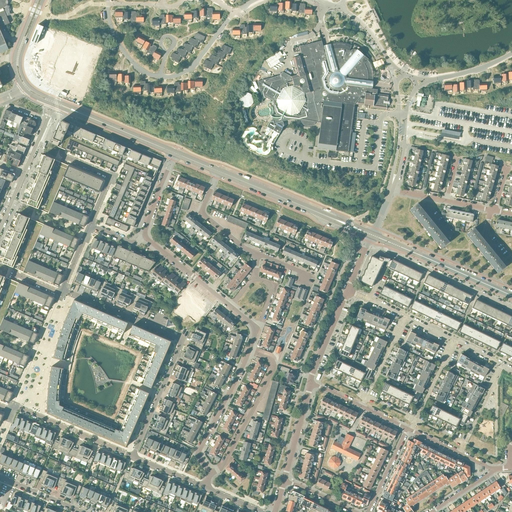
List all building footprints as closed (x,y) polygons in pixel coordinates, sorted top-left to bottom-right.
[(0,0),(0,51),(4,50),(4,51),(5,51),(4,50),(8,49),(0,29),(0,27),(10,23),(4,11),(3,8),(5,7),(6,7),(6,6),(7,6),(7,5),(8,5),(8,4),(8,3),(8,2),(8,1),(8,0),(7,0),(0,0)] [(270,12),(277,12),(277,10),(277,5),(277,3),(277,5),(270,4),(270,6),(269,6),(268,9),(270,9),(270,12)] [(213,18),(212,18),(212,20),(216,20),(220,20),(220,16),(221,16),(221,14),(219,14),(219,12),(213,12),(212,12),(213,18)] [(254,23),(254,25),(254,32),(257,32),(257,31),(261,31),(261,28),(262,28),(262,25),(261,25),(261,23),(254,23)] [(46,29),(33,61),(56,86),(80,96),(99,49),(46,29)] [(196,40),(193,39),(196,40),(195,40),(199,42),(202,43),(205,36),(199,34),(198,34),(196,34),(194,38),(196,38),(196,40)] [(145,41),(146,39),(139,36),(138,38),(137,37),(136,39),(137,40),(136,42),(142,46),(145,41)] [(189,45),(193,47),(196,48),(199,42),(195,40),(196,40),(193,39),(192,39),(190,38),(188,42),(190,43),(190,45),(189,45)] [(141,47),(147,51),(150,46),(151,44),(149,43),(150,42),(148,41),(147,42),(145,41),(142,46),(141,47)] [(274,77),(258,81),(262,98),(263,99),(267,98),(272,101),(273,104),(276,114),(272,115),(272,116),(274,124),(283,121),(292,119),(301,120),(302,122),(303,124),(304,126),(306,126),(309,127),(311,126),(313,126),(314,124),(316,122),(321,123),(317,147),(317,148),(329,150),(338,151),(347,152),(349,152),(354,107),(355,104),(364,105),(364,108),(368,109),(369,107),(386,109),(388,95),(377,94),(377,89),(371,89),(371,88),(372,88),(373,81),(368,80),(368,76),(368,73),(367,69),(365,66),(363,63),(364,62),(365,60),(365,59),(364,58),(364,56),(356,50),(355,50),(354,49),(352,49),(351,50),(350,51),(347,50),(344,49),(341,48),(338,48),(334,49),(333,49),(332,49),(331,44),(324,46),(325,48),(324,48),(322,41),(300,47),(300,50),(302,55),(292,58),(297,75),(291,77),(283,72),(281,75),(274,77)] [(184,48),(183,50),(190,53),(193,47),(189,45),(190,45),(187,44),(186,44),(184,43),(182,47),(184,48)] [(156,51),(156,50),(155,49),(157,47),(153,45),(152,47),(150,46),(147,51),(147,52),(153,55),(155,51),(156,51)] [(223,50),(222,52),(226,53),(229,55),(232,48),(226,46),(225,46),(222,45),(221,49),(223,50)] [(178,53),(178,55),(177,55),(181,56),(184,58),(187,52),(183,50),(181,49),(180,49),(178,48),(176,52),(178,53)] [(162,54),(156,50),(156,51),(155,51),(153,55),(151,58),(155,60),(155,59),(158,60),(160,58),(161,58),(162,56),(161,56),(162,54)] [(216,57),(220,58),(223,60),(226,53),(222,52),(220,51),(219,51),(216,50),(215,54),(217,55),(216,57)] [(262,67),(260,69),(266,72),(267,70),(270,69),(280,62),(278,59),(279,59),(283,56),(280,51),(275,54),(265,61),(265,60),(261,67),(262,67)] [(177,55),(178,55),(175,54),(174,54),(172,53),(170,57),(172,58),(171,60),(178,63),(181,56),(177,55)] [(214,63),(214,64),(217,65),(220,58),(216,57),(214,56),(213,56),(211,55),(209,59),(211,60),(210,62),(214,63)] [(214,64),(214,63),(210,62),(208,61),(207,61),(205,60),(203,64),(205,65),(204,67),(211,70),(214,64)] [(195,80),(195,81),(195,88),(199,88),(199,87),(202,87),(202,84),(203,84),(203,82),(202,82),(202,80),(195,80)] [(458,85),(457,85),(457,83),(454,84),(454,85),(451,85),(451,83),(444,83),(444,85),(443,85),(443,88),(445,88),(445,91),(452,90),(452,92),(459,92),(459,90),(458,85)] [(247,92),(246,92),(245,92),(244,92),(244,93),(243,93),(242,94),(241,94),(241,95),(240,95),(240,96),(239,97),(239,98),(239,99),(239,100),(239,101),(239,102),(239,103),(240,104),(240,105),(241,105),(242,106),(243,107),(244,107),(245,107),(246,107),(247,107),(248,107),(249,107),(250,106),(251,106),(251,105),(252,105),(252,104),(253,103),(253,102),(253,101),(254,101),(254,100),(254,99),(253,98),(253,97),(253,96),(252,96),(252,95),(251,94),(250,93),(249,93),(248,93),(248,92),(247,92)] [(8,120),(11,112),(9,111),(9,110),(8,110),(7,110),(6,110),(3,118),(2,121),(0,125),(0,127),(4,129),(6,123),(4,123),(4,122),(3,121),(5,118),(8,120)] [(53,124),(57,112),(52,110),(48,119),(50,119),(48,123),(53,124)] [(13,125),(14,122),(17,114),(15,113),(15,112),(13,112),(11,112),(8,120),(11,121),(10,124),(13,125)] [(14,122),(17,123),(16,126),(18,127),(20,123),(23,116),(21,116),(21,115),(19,114),(18,115),(17,114),(14,122)] [(24,116),(23,116),(20,123),(34,129),(36,124),(37,124),(38,122),(37,121),(36,121),(35,121),(33,121),(33,119),(31,119),(30,119),(28,123),(26,122),(26,123),(24,122),(26,118),(26,117),(24,116)] [(65,150),(70,140),(79,144),(89,148),(99,153),(109,157),(119,161),(125,164),(135,168),(146,173),(153,176),(157,169),(158,169),(161,161),(65,120),(64,122),(61,121),(56,132),(55,131),(50,143),(65,150)] [(274,124),(273,120),(270,121),(267,126),(268,126),(273,129),(280,133),(284,126),(283,121),(274,124)] [(33,131),(34,129),(20,123),(18,127),(16,132),(19,133),(22,127),(26,129),(24,132),(31,135),(32,135),(33,134),(34,133),(33,131)] [(19,133),(16,132),(15,134),(13,140),(19,143),(27,146),(27,145),(28,145),(29,143),(29,142),(30,140),(22,137),(18,136),(19,133)] [(77,149),(79,144),(70,140),(65,150),(71,152),(73,147),(77,149)] [(12,149),(16,151),(23,154),(24,152),(26,151),(26,150),(26,149),(26,148),(19,145),(18,145),(15,144),(14,146),(11,145),(9,148),(12,149)] [(89,148),(79,144),(77,149),(75,154),(80,156),(83,151),(87,153),(89,148)] [(92,155),(97,157),(99,153),(89,148),(87,153),(85,158),(90,160),(92,155)] [(6,155),(20,161),(21,158),(22,159),(24,156),(22,156),(23,155),(15,152),(14,155),(8,152),(6,155)] [(102,160),(107,162),(109,157),(99,153),(97,157),(97,158),(95,162),(100,165),(102,160)] [(441,161),(447,162),(449,156),(442,155),(442,154),(440,153),(440,156),(442,157),(441,161)] [(19,163),(20,161),(6,155),(4,161),(6,162),(7,160),(7,159),(11,161),(10,164),(18,167),(18,166),(19,167),(20,164),(19,163)] [(52,165),(55,160),(53,159),(44,155),(41,161),(52,165)] [(490,170),(496,172),(498,166),(491,164),(493,157),(486,155),(484,162),(489,164),(489,166),(491,166),(490,170)] [(109,157),(107,162),(105,167),(110,169),(112,164),(117,166),(119,161),(109,157)] [(48,213),(53,202),(66,172),(68,166),(55,160),(52,165),(50,170),(52,171),(50,176),(47,182),(45,187),(43,192),(41,197),(43,198),(42,198),(40,203),(38,209),(48,213)] [(39,166),(52,171),(50,170),(52,165),(41,161),(39,166)] [(135,168),(125,164),(123,169),(128,171),(126,176),(131,178),(135,168)] [(52,171),(39,166),(41,167),(39,172),(50,176),(52,171)] [(64,177),(71,179),(76,169),(69,166),(64,177)] [(0,177),(7,180),(12,182),(15,175),(14,174),(0,168),(0,177)] [(83,172),(76,169),(71,179),(78,182),(83,172)] [(47,182),(50,176),(39,172),(37,177),(47,182)] [(90,175),(83,172),(78,182),(85,185),(90,175)] [(155,176),(153,176),(146,173),(144,178),(152,181),(155,176)] [(121,186),(126,188),(131,178),(126,176),(121,174),(118,179),(123,181),(121,186)] [(92,188),(97,178),(90,175),(85,185),(92,188)] [(45,187),(47,182),(37,177),(34,182),(45,187)] [(177,192),(180,193),(185,180),(179,177),(176,184),(180,186),(179,189),(177,192)] [(97,178),(92,188),(99,191),(104,181),(97,178)] [(152,181),(144,178),(142,183),(150,186),(152,181)] [(184,188),(189,190),(192,182),(185,180),(180,193),(182,194),(183,191),(184,188)] [(32,188),(43,192),(45,187),(34,182),(32,188)] [(191,198),(193,198),(198,185),(192,182),(189,190),(193,191),(192,194),(191,198)] [(150,186),(142,183),(140,188),(148,191),(150,186)] [(126,188),(121,186),(116,184),(114,189),(119,191),(117,196),(122,198),(126,188)] [(198,185),(193,198),(195,199),(197,193),(202,195),(205,188),(198,185)] [(41,197),(43,192),(32,188),(30,193),(42,198),(43,198),(41,197)] [(148,191),(140,188),(138,193),(146,196),(148,191)] [(218,202),(221,194),(214,192),(211,199),(210,202),(209,205),(211,206),(213,200),(218,202)] [(42,198),(30,193),(31,194),(29,199),(40,203),(42,198)] [(146,196),(138,193),(135,198),(144,201),(146,196)] [(114,201),(113,205),(118,208),(122,198),(117,196),(112,194),(110,199),(114,201)] [(176,208),(179,209),(180,208),(176,206),(177,205),(175,205),(176,202),(181,203),(183,197),(177,194),(176,198),(177,198),(176,201),(175,201),(175,198),(171,197),(170,199),(168,206),(174,208),(176,208)] [(224,204),(227,197),(221,194),(218,202),(215,208),(217,209),(220,203),(224,204)] [(234,200),(227,197),(224,204),(221,210),(224,211),(226,205),(231,207),(234,200)] [(144,201),(135,198),(133,203),(142,206),(144,201)] [(27,204),(38,209),(40,203),(29,199),(27,204)] [(49,212),(54,213),(58,204),(53,202),(48,213),(49,212)] [(142,206),(133,203),(131,208),(140,211),(142,206)] [(58,215),(62,206),(58,204),(54,213),(58,215)] [(113,218),(118,208),(113,205),(113,206),(108,204),(106,209),(111,211),(109,216),(113,218)] [(247,214),(250,206),(243,204),(240,211),(247,214)] [(420,223),(428,217),(417,204),(410,210),(420,223)] [(63,218),(67,208),(62,206),(58,215),(63,218)] [(250,206),(247,214),(245,217),(244,220),(246,221),(247,218),(249,215),(253,216),(256,209),(250,206)] [(68,220),(72,210),(67,208),(63,218),(68,220)] [(140,211),(131,208),(129,213),(138,216),(140,211)] [(255,224),(257,225),(263,212),(256,209),(253,216),(257,218),(255,224)] [(452,218),(454,210),(448,209),(448,210),(447,210),(446,217),(452,218)] [(73,222),(77,212),(72,210),(68,220),(73,222)] [(81,220),(79,224),(84,227),(90,213),(83,210),(82,214),(79,220),(81,220)] [(459,219),(460,211),(454,210),(452,218),(459,219)] [(467,213),(460,211),(459,219),(465,221),(467,213)] [(77,224),(79,220),(82,214),(77,212),(73,222),(77,224)] [(269,215),(263,212),(257,225),(259,226),(260,223),(262,220),(266,222),(269,215)] [(129,213),(127,218),(136,221),(138,216),(129,213)] [(473,214),(467,213),(465,221),(472,222),(473,215),(472,215),(473,214)] [(19,214),(16,219),(27,224),(29,218),(19,214)] [(189,223),(193,218),(188,214),(184,219),(189,223)] [(129,226),(108,217),(106,223),(126,232),(129,226)] [(430,235),(438,229),(428,217),(420,223),(427,230),(430,235)] [(23,272),(28,260),(44,224),(29,218),(27,224),(25,229),(27,230),(24,235),(22,240),(20,245),(18,251),(16,256),(18,256),(17,257),(15,262),(13,267),(16,268),(23,272)] [(133,226),(136,221),(127,218),(125,223),(133,226)] [(193,218),(189,223),(191,225),(188,229),(190,231),(192,229),(193,227),(197,222),(193,218)] [(282,229),(285,221),(278,218),(273,232),(275,233),(276,230),(278,227),(282,229)] [(25,229),(27,224),(16,219),(14,224),(27,230),(25,229)] [(170,221),(164,219),(162,225),(167,227),(169,223),(171,224),(171,223),(174,224),(175,222),(171,221),(170,221)] [(497,227),(502,228),(504,221),(497,220),(496,226),(496,227),(496,228),(497,228),(497,227)] [(284,229),(288,231),(291,224),(285,221),(282,229),(279,234),(282,235),(284,229)] [(198,231),(202,226),(197,222),(193,227),(198,231)] [(14,230),(24,235),(27,230),(14,224),(16,225),(14,230)] [(44,236),(49,226),(44,224),(40,234),(44,236)] [(298,227),(291,224),(288,231),(295,234),(298,227)] [(53,228),(49,226),(44,236),(49,238),(53,228)] [(203,234),(207,229),(202,226),(198,231),(200,233),(197,237),(199,239),(201,236),(203,234)] [(244,238),(250,240),(252,234),(253,232),(254,229),(255,228),(253,226),(252,227),(250,233),(247,232),(244,238)] [(58,230),(53,228),(49,238),(54,240),(58,230)] [(477,247),(484,241),(474,228),(466,234),(477,247)] [(211,233),(207,229),(203,234),(207,238),(211,233)] [(449,242),(438,229),(430,235),(441,248),(449,242)] [(22,240),(24,235),(14,230),(12,236),(22,240)] [(63,232),(58,230),(54,240),(59,242),(63,232)] [(311,240),(314,233),(307,231),(304,238),(309,240),(307,242),(306,246),(308,246),(310,243),(311,240)] [(63,244),(67,234),(63,232),(59,242),(63,244)] [(317,243),(320,236),(314,233),(311,240),(317,243)] [(68,246),(70,240),(72,236),(67,234),(63,244),(68,246)] [(258,236),(252,234),(250,240),(255,242),(258,236)] [(20,245),(22,240),(12,236),(9,241),(20,245)] [(215,245),(220,240),(215,236),(211,241),(209,243),(212,245),(210,247),(212,249),(214,246),(215,245)] [(255,242),(261,245),(263,238),(258,236),(255,242)] [(327,239),(320,236),(317,243),(324,246),(327,239)] [(79,239),(73,237),(72,241),(70,240),(68,246),(66,250),(73,253),(79,239)] [(175,246),(179,241),(174,237),(170,242),(175,246)] [(183,237),(180,240),(179,241),(175,246),(180,250),(184,245),(182,243),(183,242),(182,241),(184,238),(183,237)] [(95,249),(99,240),(100,239),(97,238),(97,239),(93,238),(90,245),(88,245),(85,251),(88,253),(92,248),(95,249)] [(263,238),(261,245),(266,247),(269,241),(263,238)] [(323,249),(321,252),(323,253),(326,247),(330,249),(333,241),(327,239),(324,246),(323,249)] [(102,241),(99,240),(95,249),(101,252),(105,242),(105,241),(103,240),(102,241)] [(220,249),(224,243),(220,240),(215,245),(220,249)] [(7,246),(18,251),(20,245),(9,241),(7,246)] [(269,241),(266,247),(272,249),(274,243),(269,241)] [(495,254),(484,241),(477,247),(487,260),(495,254)] [(108,244),(105,242),(101,252),(106,254),(110,245),(110,244),(108,243),(108,244)] [(225,252),(229,247),(224,243),(220,249),(225,252)] [(280,245),(274,243),(272,249),(277,252),(280,245)] [(113,246),(110,245),(106,254),(112,256),(116,246),(114,245),(113,246)] [(186,254),(190,250),(184,245),(180,250),(186,254)] [(16,256),(18,251),(7,246),(5,251),(17,257),(18,256),(16,256)] [(119,259),(124,249),(121,247),(122,246),(119,246),(118,246),(113,256),(119,259)] [(225,252),(223,254),(221,256),(223,258),(227,254),(229,256),(234,251),(229,247),(225,252)] [(288,256),(290,250),(285,247),(282,253),(288,256)] [(125,262),(130,251),(129,251),(130,250),(127,249),(126,250),(124,249),(119,259),(125,262)] [(195,254),(190,250),(186,254),(191,259),(195,254)] [(293,258),(296,252),(290,250),(288,256),(293,258)] [(304,263),(307,257),(303,255),(305,250),(303,250),(301,254),(299,260),(304,263)] [(15,262),(17,257),(5,251),(5,252),(6,253),(4,257),(15,262)] [(131,264),(136,254),(133,253),(133,252),(131,251),(130,251),(125,262),(131,264)] [(238,255),(234,251),(229,256),(234,260),(232,262),(234,264),(238,259),(236,257),(238,255)] [(310,258),(307,257),(304,263),(310,265),(315,252),(313,251),(312,253),(310,258)] [(301,254),(296,252),(293,258),(299,260),(301,254)] [(317,253),(315,252),(310,265),(315,267),(318,269),(321,261),(318,260),(318,261),(315,260),(315,258),(317,255),(317,253)] [(137,267),(142,256),(141,256),(142,255),(139,254),(138,255),(136,254),(131,264),(137,267)] [(505,267),(495,254),(487,260),(498,273),(505,267)] [(202,268),(211,257),(209,255),(207,258),(205,260),(202,258),(197,264),(202,268)] [(143,269),(148,259),(145,258),(145,257),(142,256),(137,267),(143,269)] [(388,262),(389,259),(380,257),(379,259),(372,256),(371,257),(369,263),(368,263),(366,269),(365,269),(363,275),(362,276),(360,281),(370,286),(382,261),(383,262),(385,261),(388,262)] [(2,263),(13,267),(15,262),(4,257),(2,263)] [(207,272),(212,266),(209,263),(213,258),(211,257),(202,268),(207,272)] [(150,260),(148,259),(143,269),(148,271),(156,262),(153,261),(154,260),(151,259),(150,260)] [(392,260),(389,259),(388,262),(386,266),(394,270),(398,262),(393,260),(392,260)] [(28,272),(33,262),(28,260),(23,272),(24,270),(28,272)] [(33,274),(37,264),(33,262),(28,272),(33,274)] [(329,267),(336,270),(338,264),(331,262),(330,265),(327,264),(324,262),(323,265),(329,267)] [(398,262),(394,270),(399,272),(403,264),(398,262)] [(218,267),(220,265),(218,263),(216,266),(214,268),(212,266),(207,272),(212,275),(216,270),(218,267)] [(242,268),(248,273),(251,268),(246,263),(242,268)] [(42,266),(37,264),(33,274),(38,276),(42,266)] [(408,267),(403,264),(399,272),(404,275),(408,267)] [(155,278),(164,268),(160,265),(158,269),(156,267),(150,274),(155,278)] [(43,278),(47,268),(42,266),(38,276),(43,278)] [(80,285),(80,284),(84,275),(81,274),(82,267),(79,266),(76,273),(78,274),(75,281),(78,283),(77,284),(80,285)] [(267,274),(269,268),(262,266),(260,271),(267,274)] [(336,270),(329,267),(328,270),(325,269),(322,268),(321,270),(327,273),(333,276),(336,270)] [(408,267),(404,275),(409,277),(413,269),(408,267)] [(48,280),(52,271),(47,268),(43,278),(48,280)] [(55,279),(54,283),(59,285),(65,271),(58,268),(56,273),(54,278),(55,279)] [(160,282),(166,275),(164,274),(167,271),(164,268),(155,278),(160,282)] [(237,269),(236,271),(244,278),(248,273),(242,268),(239,271),(237,269)] [(275,270),(269,268),(267,274),(273,276),(275,270)] [(417,271),(413,269),(409,277),(414,279),(417,271)] [(216,279),(221,273),(216,270),(212,275),(216,279)] [(281,273),(275,270),(273,276),(279,278),(281,273)] [(327,273),(321,270),(320,273),(323,274),(326,275),(324,278),(331,281),(333,276),(327,273)] [(52,282),(54,278),(56,273),(52,271),(48,280),(52,282)] [(244,278),(236,271),(234,273),(236,275),(234,278),(240,282),(244,278)] [(423,274),(417,271),(414,279),(419,282),(423,274)] [(116,272),(115,279),(122,281),(124,274),(116,272)] [(168,274),(166,275),(160,282),(161,283),(162,281),(167,285),(175,275),(172,273),(170,276),(168,274)] [(85,287),(86,286),(90,277),(84,275),(80,284),(83,285),(83,286),(85,287)] [(178,278),(175,275),(167,285),(172,289),(178,283),(178,282),(176,281),(178,278)] [(429,285),(433,277),(428,275),(424,283),(429,285)] [(0,325),(3,319),(9,305),(18,283),(9,278),(4,277),(2,282),(0,286),(0,287),(2,288),(0,292),(0,325)] [(91,290),(91,289),(95,280),(90,277),(86,286),(89,288),(89,289),(91,290)] [(95,280),(91,289),(94,290),(94,291),(97,292),(102,280),(96,277),(95,280)] [(106,297),(110,287),(105,285),(107,281),(106,278),(104,277),(103,281),(102,282),(100,287),(103,288),(101,292),(100,294),(106,297)] [(285,286),(294,289),(295,287),(291,286),(294,279),(288,277),(285,286)] [(438,279),(433,277),(429,285),(434,288),(438,279)] [(240,282),(234,278),(230,282),(236,287),(240,282)] [(322,284),(329,287),(331,281),(324,278),(322,284)] [(443,282),(438,279),(434,288),(439,290),(443,282)] [(180,284),(178,283),(172,289),(178,294),(186,284),(183,281),(180,284)] [(236,287),(230,282),(226,287),(232,292),(236,287)] [(326,293),(329,287),(322,284),(319,283),(316,282),(315,284),(321,286),(319,290),(326,293)] [(444,292),(448,284),(443,282),(439,290),(444,292)] [(19,294),(24,285),(19,283),(15,292),(19,294)] [(448,284),(444,292),(449,295),(453,286),(448,284)] [(24,285),(19,294),(24,296),(28,287),(24,285)] [(115,289),(110,287),(106,297),(108,297),(107,300),(111,301),(112,297),(113,297),(115,293),(117,294),(119,288),(116,286),(115,289)] [(385,296),(389,288),(384,286),(379,295),(381,296),(382,295),(385,296)] [(453,297),(457,289),(453,286),(449,295),(453,297)] [(33,289),(28,287),(24,296),(29,298),(33,289)] [(299,299),(303,289),(299,287),(298,288),(295,287),(294,289),(297,290),(295,297),(299,299)] [(119,288),(117,294),(119,295),(117,299),(118,300),(117,301),(119,302),(118,304),(122,306),(126,294),(121,292),(123,289),(119,288)] [(281,294),(287,296),(289,290),(283,288),(281,294)] [(389,288),(385,296),(387,297),(388,299),(389,300),(393,290),(389,288)] [(33,300),(38,291),(33,289),(29,298),(33,300)] [(308,290),(303,289),(299,299),(304,301),(308,290)] [(458,299),(462,291),(457,289),(453,297),(458,299)] [(186,290),(179,298),(184,302),(191,293),(190,293),(186,290)] [(392,299),(394,300),(398,292),(393,290),(389,300),(390,300),(392,299)] [(33,300),(38,302),(42,293),(38,291),(33,300)] [(467,293),(462,291),(458,299),(463,301),(467,293)] [(397,304),(398,304),(402,295),(398,292),(394,300),(396,302),(397,304)] [(43,304),(45,299),(47,295),(42,293),(38,302),(43,304)] [(126,294),(122,306),(125,307),(126,305),(128,306),(129,304),(131,300),(134,301),(136,295),(131,293),(129,295),(126,294)] [(191,293),(184,302),(188,306),(195,297),(193,296),(194,295),(191,293)] [(472,296),(467,293),(463,301),(468,304),(472,296)] [(281,294),(279,300),(285,302),(287,296),(281,294)] [(54,298),(48,295),(47,299),(45,299),(43,304),(41,309),(48,311),(54,298)] [(137,310),(139,311),(144,298),(139,296),(136,295),(134,301),(136,302),(134,306),(134,307),(132,310),(136,312),(137,310)] [(401,304),(403,305),(407,297),(402,295),(398,304),(399,304),(401,304)] [(412,299),(407,297),(403,305),(405,306),(406,308),(407,309),(412,299)] [(144,298),(139,311),(141,312),(140,314),(144,315),(145,311),(146,311),(148,307),(150,308),(153,302),(144,298)] [(197,299),(190,307),(194,311),(201,302),(197,299)] [(478,310),(481,302),(476,299),(472,308),(478,310)] [(70,308),(67,315),(79,319),(80,316),(85,305),(74,300),(70,308)] [(285,302),(279,300),(277,307),(282,309),(284,304),(286,305),(289,306),(290,304),(286,303),(285,302)] [(415,311),(419,302),(414,300),(410,308),(410,310),(411,310),(413,310),(415,311)] [(201,302),(194,311),(199,314),(206,305),(205,306),(201,302)] [(424,305),(419,302),(415,311),(418,312),(418,314),(419,314),(424,305)] [(486,304),(481,302),(478,310),(482,312),(486,304)] [(310,311),(317,314),(320,309),(313,306),(313,305),(310,304),(307,303),(306,305),(309,306),(312,307),(310,311)] [(486,304),(482,312),(487,315),(491,307),(486,304)] [(90,307),(85,305),(80,316),(85,318),(90,307)] [(206,305),(199,314),(203,318),(210,309),(208,308),(209,308),(206,305)] [(428,307),(424,305),(419,314),(420,315),(422,314),(424,315),(428,307)] [(85,318),(91,321),(96,309),(90,307),(85,318)] [(282,309),(277,307),(274,313),(280,315),(282,309)] [(428,307),(424,315),(427,316),(427,318),(428,319),(433,309),(428,307)] [(496,309),(491,307),(487,315),(492,317),(496,309)] [(210,321),(212,323),(214,321),(217,317),(221,312),(216,308),(215,311),(214,310),(214,311),(212,313),(215,315),(212,319),(210,321)] [(362,318),(366,310),(361,308),(357,316),(362,318)] [(101,311),(96,309),(91,321),(96,323),(101,311)] [(438,311),(433,309),(428,319),(429,319),(431,318),(434,319),(438,311)] [(501,311),(496,309),(492,317),(497,319),(501,311)] [(367,320),(370,312),(366,310),(362,318),(367,320)] [(101,325),(106,314),(101,311),(96,323),(101,325)] [(442,314),(438,311),(434,319),(436,321),(437,323),(438,323),(442,314)] [(501,311),(497,319),(502,322),(506,314),(501,311)] [(221,312),(217,317),(222,321),(226,316),(221,312)] [(370,312),(367,320),(372,322),(375,314),(370,312)] [(278,321),(280,315),(274,313),(272,319),(278,321)] [(112,316),(106,314),(101,325),(107,327),(112,316)] [(313,324),(315,319),(308,316),(302,314),(300,319),(313,324)] [(371,324),(375,326),(380,316),(375,314),(372,322),(371,324)] [(441,323),(443,324),(447,316),(442,314),(438,323),(439,323),(441,323)] [(511,316),(506,314),(502,322),(507,324),(511,316)] [(79,319),(67,315),(65,320),(77,324),(79,319)] [(117,318),(112,316),(107,327),(112,330),(117,318)] [(222,321),(226,325),(230,320),(226,316),(222,321)] [(380,316),(375,326),(380,328),(385,318),(380,316)] [(446,327),(447,328),(451,318),(447,316),(443,324),(445,325),(446,327)] [(112,330),(117,332),(122,321),(117,318),(112,330)] [(390,320),(385,318),(380,328),(385,330),(390,320)] [(450,327),(452,328),(456,320),(451,318),(447,328),(448,328),(450,327)] [(77,324),(65,320),(63,325),(75,329),(77,324)] [(226,325),(223,328),(222,330),(224,332),(223,332),(226,335),(229,333),(225,330),(228,326),(231,329),(231,328),(232,327),(233,326),(233,327),(234,326),(233,326),(235,323),(230,320),(226,325)] [(461,323),(456,320),(452,328),(454,329),(455,331),(456,332),(461,323)] [(8,333),(12,323),(8,321),(3,331),(8,333)] [(122,321),(117,332),(123,334),(128,323),(122,321)] [(12,323),(8,333),(13,335),(17,325),(12,323)] [(464,334),(468,326),(463,324),(459,333),(460,334),(462,333),(464,334)] [(17,325),(13,335),(18,337),(22,327),(17,325)] [(61,330),(73,334),(73,333),(75,329),(63,325),(62,327),(61,330)] [(128,336),(133,339),(138,327),(133,325),(128,336)] [(349,330),(358,334),(360,329),(351,325),(349,330)] [(468,338),(473,328),(468,326),(464,334),(467,335),(467,337),(468,338)] [(23,339),(27,329),(22,327),(18,337),(23,339)] [(30,337),(29,341),(34,344),(40,330),(33,327),(31,331),(29,337),(30,337)] [(138,327),(133,339),(138,341),(143,330),(138,327)] [(267,333),(273,335),(275,329),(269,327),(267,333)] [(471,337),(473,338),(477,330),(473,328),(468,338),(469,338),(471,337)] [(23,339),(27,341),(29,337),(31,331),(27,329),(23,339)] [(197,342),(196,346),(202,348),(206,338),(204,338),(206,333),(203,332),(200,331),(196,329),(194,333),(193,334),(191,333),(190,338),(192,339),(191,340),(197,342)] [(73,334),(61,330),(59,336),(71,340),(73,334)] [(138,341),(144,343),(148,332),(143,330),(138,341)] [(358,334),(349,330),(347,335),(356,338),(358,334)] [(482,333),(477,330),(473,338),(476,340),(476,342),(477,342),(482,333)] [(300,336),(307,339),(309,334),(302,331),(300,336)] [(412,342),(416,334),(411,331),(407,340),(412,342)] [(149,345),(154,334),(148,332),(144,343),(149,345)] [(267,333),(265,340),(270,342),(273,335),(267,333)] [(487,335),(482,333),(477,342),(478,342),(480,342),(483,343),(487,335)] [(154,347),(159,336),(154,334),(149,345),(154,347)] [(415,346),(416,344),(420,336),(416,334),(412,342),(411,344),(415,346)] [(356,338),(347,335),(345,340),(354,343),(356,338)] [(487,335),(483,343),(485,344),(486,346),(487,347),(491,337),(487,335)] [(70,342),(71,340),(59,336),(59,337),(58,341),(69,345),(70,342)] [(159,336),(154,347),(155,348),(153,352),(164,357),(171,341),(159,336)] [(297,342),(304,345),(307,339),(300,336),(298,340),(292,337),(291,340),(294,341),(295,341),(297,342)] [(425,338),(420,336),(416,344),(421,346),(425,338)] [(496,339),(491,337),(487,347),(488,347),(490,346),(492,347),(496,339)] [(377,343),(385,347),(387,342),(379,338),(377,343)] [(425,349),(429,340),(425,338),(421,346),(425,349)] [(501,342),(496,339),(492,347),(494,348),(495,350),(496,351),(497,350),(501,342)] [(270,342),(265,340),(262,346),(268,348),(270,344),(271,344),(275,346),(276,344),(272,342),(270,342)] [(343,344),(352,348),(354,343),(345,340),(343,344)] [(430,351),(434,343),(429,340),(425,349),(430,351)] [(56,347),(68,350),(69,345),(58,341),(57,345),(56,347)] [(385,347),(377,343),(373,341),(371,346),(374,347),(382,351),(385,347)] [(304,345),(297,342),(295,348),(302,351),(304,345)] [(439,345),(434,343),(430,351),(435,353),(439,345)] [(504,353),(508,345),(503,343),(498,352),(500,353),(502,352),(504,353)] [(350,352),(352,348),(343,344),(341,349),(350,352)] [(202,348),(196,346),(194,349),(189,346),(188,347),(187,346),(184,350),(186,351),(186,352),(198,357),(202,348)] [(8,347),(4,357),(8,359),(12,349),(8,347)] [(67,355),(68,350),(56,347),(55,352),(67,355)] [(372,352),(380,356),(382,351),(374,347),(372,352)] [(302,351),(295,348),(294,351),(291,350),(288,348),(287,351),(290,352),(293,353),(300,356),(302,351)] [(397,353),(405,356),(407,352),(399,348),(397,353)] [(17,351),(12,349),(8,359),(13,361),(17,351)] [(348,357),(350,352),(341,349),(339,354),(348,357)] [(237,353),(231,350),(229,356),(231,357),(232,358),(232,357),(235,358),(237,353)] [(18,363),(20,357),(22,353),(17,351),(13,361),(18,363)] [(65,360),(67,355),(55,352),(53,358),(65,360)] [(153,352),(151,357),(162,362),(164,357),(153,352)] [(198,357),(186,352),(185,353),(183,352),(182,357),(184,358),(183,359),(189,361),(188,365),(197,369),(200,364),(196,362),(198,357)] [(372,352),(370,357),(378,360),(380,356),(372,352)] [(297,362),(300,356),(293,353),(290,359),(297,362)] [(405,356),(397,353),(395,357),(403,361),(405,356)] [(29,356),(23,354),(21,358),(20,357),(18,363),(16,367),(23,370),(29,356)] [(462,364),(466,357),(461,354),(457,362),(460,363),(459,365),(461,366),(462,364)] [(151,357),(149,362),(160,367),(162,362),(151,357)] [(368,361),(376,365),(378,360),(370,357),(368,361)] [(405,362),(403,361),(395,357),(393,362),(401,366),(403,367),(405,362)] [(465,369),(471,359),(466,357),(462,364),(461,366),(465,369)] [(258,361),(255,367),(260,370),(262,365),(267,368),(268,366),(263,363),(264,361),(260,358),(258,361)] [(475,361),(471,359),(465,369),(470,371),(475,361)] [(338,370),(342,362),(337,360),(333,368),(338,370)] [(425,366),(433,370),(435,365),(425,360),(422,365),(425,366)] [(365,366),(367,367),(368,367),(373,369),(374,370),(376,365),(368,361),(365,366)] [(470,371),(474,373),(480,364),(475,361),(470,371)] [(160,367),(149,362),(146,367),(158,372),(160,367)] [(338,370),(342,372),(346,364),(342,362),(338,370)] [(401,366),(393,362),(390,366),(398,370),(401,366)] [(223,368),(228,371),(231,366),(229,365),(229,364),(228,364),(225,363),(223,368)] [(347,374),(351,366),(346,364),(342,372),(347,374)] [(480,364),(474,373),(479,376),(480,374),(484,366),(480,364)] [(177,372),(190,377),(193,369),(188,366),(187,369),(182,367),(178,365),(176,369),(178,370),(177,372)] [(352,377),(356,369),(351,366),(347,374),(352,377)] [(396,375),(398,370),(390,366),(388,371),(396,375)] [(433,370),(425,366),(423,371),(431,374),(433,370)] [(489,369),(484,366),(480,374),(484,377),(489,369)] [(158,372),(146,367),(144,373),(155,377),(158,372)] [(255,367),(252,373),(257,376),(259,371),(264,374),(265,372),(260,370),(255,367)] [(363,377),(368,379),(373,369),(368,367),(367,367),(365,373),(363,377)] [(220,374),(226,377),(228,371),(223,368),(220,374)] [(356,369),(352,377),(356,379),(360,371),(356,369)] [(361,381),(363,377),(365,373),(360,371),(356,379),(361,381)] [(396,375),(388,371),(386,376),(396,381),(399,376),(396,375)] [(431,374),(423,371),(421,375),(429,379),(431,374)] [(446,376),(456,381),(458,376),(448,371),(446,376)] [(181,380),(180,383),(186,385),(190,377),(177,372),(175,377),(177,378),(177,379),(181,380)] [(155,377),(144,373),(142,378),(153,382),(155,377)] [(252,373),(249,379),(254,381),(256,377),(261,380),(262,378),(257,376),(252,373)] [(294,380),(295,375),(290,373),(287,381),(293,383),(293,382),(294,382),(294,380)] [(226,377),(220,374),(218,376),(216,375),(215,378),(217,379),(223,382),(226,377)] [(421,375),(418,380),(426,384),(429,379),(421,375)] [(454,385),(456,381),(446,376),(444,380),(454,385)] [(153,382),(142,378),(140,383),(151,388),(153,382)] [(220,387),(223,382),(217,379),(214,384),(217,386),(218,386),(220,387)] [(426,384),(418,380),(416,384),(424,388),(426,384)] [(441,385),(449,389),(452,384),(454,386),(454,385),(444,380),(441,385)] [(170,388),(180,392),(182,387),(185,389),(186,385),(180,383),(180,385),(175,383),(175,384),(173,383),(170,388)] [(386,393),(390,385),(385,383),(381,391),(386,393)] [(471,388),(482,394),(484,389),(474,383),(471,388)] [(283,396),(289,397),(290,391),(288,390),(289,387),(281,384),(280,384),(279,390),(284,391),(283,396)] [(421,392),(421,393),(422,393),(424,388),(416,384),(414,389),(416,390),(421,392)] [(386,393),(391,395),(395,387),(390,385),(386,393)] [(447,394),(449,389),(441,385),(439,390),(447,394)] [(6,396),(4,400),(9,402),(15,388),(8,386),(6,390),(4,395),(6,396)] [(245,386),(242,392),(247,394),(250,390),(255,393),(255,391),(245,386)] [(395,398),(399,389),(395,387),(391,395),(395,398)] [(173,399),(179,402),(181,399),(178,397),(180,392),(170,388),(168,394),(170,394),(170,395),(174,397),(173,399)] [(479,398),(482,394),(471,388),(469,392),(479,398)] [(137,389),(135,394),(146,399),(149,393),(137,389)] [(400,400),(404,392),(399,389),(395,398),(400,400)] [(416,402),(421,393),(421,392),(416,390),(413,396),(411,400),(412,400),(416,402)] [(437,394),(445,398),(447,399),(450,395),(447,394),(439,390),(437,394)] [(208,396),(214,399),(217,394),(214,393),(214,392),(213,392),(211,391),(208,396)] [(242,392),(239,398),(244,400),(246,396),(251,399),(252,397),(247,394),(242,392)] [(409,394),(404,392),(400,400),(405,402),(409,394)] [(469,398),(477,403),(479,398),(469,392),(469,393),(472,394),(469,398)] [(135,394),(133,399),(144,404),(146,399),(135,394)] [(289,397),(283,396),(277,394),(277,396),(282,398),(281,402),(287,404),(289,397)] [(409,404),(412,400),(411,400),(413,396),(409,394),(405,402),(409,404)] [(443,403),(445,398),(437,394),(435,399),(443,403)] [(205,402),(211,405),(214,399),(208,396),(207,399),(205,402)] [(326,407),(329,400),(324,397),(320,405),(326,407)] [(163,405),(173,409),(175,404),(178,405),(179,402),(173,399),(172,402),(168,400),(164,398),(162,402),(164,403),(163,405)] [(239,398),(236,404),(241,406),(243,402),(248,405),(249,403),(244,400),(239,398)] [(467,403),(475,407),(477,403),(469,398),(467,403)] [(144,404),(133,399),(130,404),(142,409),(144,404)] [(326,407),(331,410),(335,402),(329,400),(326,407)] [(59,405),(59,402),(47,401),(47,405),(47,413),(59,405)] [(281,402),(279,402),(276,401),(275,403),(280,404),(279,409),(285,410),(287,404),(281,402)] [(203,407),(208,410),(211,405),(205,402),(203,407)] [(337,413),(341,405),(335,402),(331,410),(337,413)] [(428,413),(433,416),(439,403),(438,403),(436,407),(432,405),(428,413)] [(438,418),(442,410),(438,408),(440,403),(439,403),(433,416),(438,418)] [(475,407),(467,403),(464,407),(472,412),(475,407)] [(130,404),(128,410),(139,415),(142,409),(130,404)] [(58,418),(62,407),(59,405),(47,413),(58,418)] [(167,414),(166,416),(172,419),(176,410),(173,409),(163,405),(163,407),(160,406),(159,410),(163,411),(163,412),(167,414)] [(346,408),(341,405),(337,413),(342,415),(346,408)] [(62,407),(58,418),(63,420),(68,409),(62,407)] [(206,415),(208,410),(203,407),(200,412),(202,414),(203,414),(206,415)] [(462,412),(463,413),(468,415),(468,416),(470,416),(472,412),(464,407),(462,412)] [(352,410),(346,408),(342,415),(349,418),(352,410)] [(63,420),(68,422),(73,411),(68,409),(63,420)] [(139,415),(128,410),(126,415),(137,420),(139,415)] [(229,416),(234,419),(237,415),(242,417),(242,416),(238,413),(232,410),(229,416)] [(352,410),(349,418),(354,421),(358,413),(352,410)] [(442,410),(438,418),(442,420),(446,412),(442,410)] [(68,422),(73,424),(78,413),(73,411),(68,422)] [(446,412),(442,420),(447,422),(451,414),(446,412)] [(73,424),(79,427),(84,416),(78,413),(73,424)] [(463,413),(462,416),(460,419),(458,423),(463,425),(468,416),(468,415),(463,413)] [(447,422),(452,425),(456,416),(454,416),(451,414),(447,422)] [(19,427),(23,418),(20,417),(20,416),(18,415),(14,424),(12,423),(9,430),(12,431),(15,426),(19,427)] [(124,420),(135,425),(137,420),(126,415),(124,420)] [(276,418),(275,423),(275,424),(281,426),(283,418),(277,417),(276,416),(272,415),(271,417),(276,418)] [(365,426),(368,418),(363,415),(359,423),(365,426)] [(79,427),(84,429),(89,418),(84,416),(79,427)] [(159,416),(156,422),(169,427),(171,422),(172,419),(166,416),(165,418),(161,416),(161,417),(159,416)] [(239,422),(234,419),(229,416),(226,422),(231,425),(234,421),(238,424),(239,422)] [(457,427),(458,423),(460,419),(457,417),(456,416),(452,425),(457,427)] [(24,430),(28,421),(25,419),(26,419),(23,418),(23,417),(23,418),(19,427),(24,430)] [(89,431),(94,420),(89,418),(84,429),(89,431)] [(252,427),(258,428),(260,423),(263,423),(263,421),(260,420),(261,419),(255,418),(254,421),(252,427)] [(374,421),(368,418),(365,426),(370,428),(374,421)] [(188,419),(187,421),(190,422),(191,423),(199,427),(202,422),(200,421),(200,420),(199,420),(196,419),(195,422),(188,419)] [(30,432),(34,423),(31,422),(31,421),(29,420),(28,421),(24,430),(30,432)] [(94,420),(89,431),(95,434),(99,422),(94,420)] [(135,425),(124,420),(121,426),(132,430),(135,425)] [(314,427),(322,429),(324,423),(316,421),(314,427)] [(374,421),(370,428),(376,431),(380,424),(374,421)] [(34,422),(34,423),(30,432),(35,434),(39,425),(36,424),(37,423),(34,422)] [(105,425),(99,422),(95,434),(100,436),(105,425)] [(169,427),(156,422),(154,427),(156,428),(160,430),(159,432),(165,435),(166,433),(166,432),(169,427)] [(231,425),(226,422),(223,428),(228,431),(230,427),(235,429),(236,428),(231,425)] [(273,430),(279,432),(281,426),(275,424),(275,423),(270,422),(269,424),(275,425),(273,430)] [(199,427),(191,423),(190,425),(192,427),(191,430),(197,433),(199,427)] [(40,424),(39,425),(35,434),(35,436),(40,439),(45,428),(42,427),(42,426),(40,425),(40,424)] [(382,434),(386,426),(380,424),(376,431),(382,434)] [(110,427),(105,425),(100,436),(105,438),(110,427)] [(132,430),(121,426),(119,431),(130,436),(132,430)] [(388,437),(391,429),(386,426),(382,434),(388,437)] [(45,427),(45,428),(40,439),(46,441),(50,430),(47,429),(48,428),(45,427)] [(110,427),(105,438),(111,440),(115,429),(110,427)] [(322,429),(314,427),(312,433),(320,435),(322,429)] [(273,430),(272,429),(268,428),(268,430),(273,431),(272,436),(278,438),(279,432),(273,430)] [(51,429),(50,430),(46,441),(45,442),(52,445),(53,441),(52,441),(56,433),(53,431),(53,430),(51,429)] [(119,431),(115,429),(111,440),(125,447),(130,436),(119,431)] [(397,432),(391,429),(388,437),(393,439),(397,432)] [(188,435),(194,438),(197,433),(191,430),(189,433),(183,430),(182,432),(188,435)] [(155,436),(156,433),(154,432),(151,431),(151,432),(148,431),(145,438),(146,438),(147,438),(144,446),(147,448),(146,449),(149,450),(149,449),(153,440),(150,439),(150,435),(155,436)] [(320,435),(312,433),(310,439),(319,441),(320,435)] [(331,448),(338,451),(336,457),(334,456),(330,458),(328,462),(330,466),(334,468),(338,467),(340,463),(339,458),(338,458),(341,453),(358,460),(361,453),(349,448),(354,437),(347,434),(342,445),(334,441),(331,448)] [(191,443),(194,438),(188,435),(185,440),(188,442),(189,442),(191,443)] [(216,441),(222,444),(224,440),(229,442),(230,440),(219,435),(216,441)] [(62,452),(67,440),(68,439),(63,437),(63,438),(61,437),(59,441),(58,443),(55,441),(52,448),(62,452)] [(72,456),(74,450),(71,448),(72,447),(74,443),(73,442),(74,440),(70,438),(69,441),(67,440),(62,452),(72,456)] [(317,447),(319,441),(310,439),(309,445),(317,447)] [(422,449),(424,444),(420,443),(421,442),(414,439),(412,442),(417,445),(416,446),(421,448),(422,449)] [(153,440),(149,449),(152,450),(152,451),(154,452),(155,451),(159,442),(153,440)] [(213,447),(218,450),(221,446),(226,448),(227,447),(222,444),(216,441),(213,447)] [(417,445),(412,442),(410,441),(409,441),(406,446),(414,450),(417,451),(418,449),(415,448),(415,447),(416,447),(416,446),(417,445)] [(159,442),(155,451),(158,453),(157,453),(160,454),(164,445),(159,442)] [(269,446),(268,450),(274,452),(275,445),(268,443),(264,442),(264,444),(267,445),(269,446)] [(81,460),(86,448),(87,445),(82,443),(81,446),(80,445),(78,450),(78,449),(77,451),(74,450),(72,456),(81,460)] [(422,449),(421,448),(419,452),(420,452),(423,454),(421,457),(423,457),(428,447),(426,446),(426,445),(424,444),(422,449)] [(164,445),(160,454),(163,455),(163,456),(165,457),(166,456),(170,447),(164,445)] [(415,450),(414,450),(406,446),(405,449),(406,449),(405,451),(415,456),(416,454),(413,453),(415,450)] [(170,447),(166,456),(169,457),(169,458),(171,459),(171,458),(175,450),(170,447)] [(223,453),(218,450),(213,447),(210,453),(215,456),(218,452),(222,454),(223,453)] [(248,452),(249,449),(243,447),(241,453),(252,456),(253,453),(248,452)] [(429,457),(433,448),(430,447),(428,447),(423,457),(425,458),(426,455),(429,457)] [(86,448),(81,460),(91,464),(93,458),(90,457),(91,455),(93,451),(89,449),(88,449),(86,448)] [(378,453),(385,456),(388,451),(381,448),(378,453)] [(436,449),(433,448),(429,457),(431,458),(430,461),(432,462),(437,451),(435,450),(436,449)] [(272,459),(274,452),(268,450),(266,450),(262,449),(262,451),(265,452),(267,452),(266,457),(272,459)] [(94,460),(100,462),(104,453),(101,452),(101,451),(99,450),(98,450),(98,451),(94,460)] [(175,450),(171,458),(174,460),(174,461),(176,462),(177,461),(180,452),(175,450)] [(414,458),(415,456),(405,451),(404,453),(403,453),(402,455),(410,459),(412,457),(414,458)] [(438,461),(442,452),(440,451),(439,452),(437,451),(432,462),(434,463),(435,460),(438,461)] [(104,452),(104,453),(100,462),(105,464),(109,455),(106,454),(106,453),(104,452)] [(180,452),(177,461),(180,462),(180,463),(182,464),(182,463),(185,465),(188,458),(185,457),(186,454),(180,452)] [(445,454),(442,452),(438,461),(441,462),(439,465),(437,469),(440,469),(447,455),(444,454),(445,454)] [(305,459),(313,461),(315,455),(307,453),(305,459)] [(385,456),(378,453),(376,459),(383,462),(385,456)] [(109,455),(105,464),(111,467),(115,458),(112,456),(110,455),(109,454),(109,455)] [(270,465),(272,459),(266,457),(261,455),(260,457),(265,459),(264,463),(270,465)] [(401,460),(411,465),(412,463),(409,462),(410,459),(402,455),(401,458),(402,458),(401,460)] [(449,456),(447,455),(440,469),(442,469),(443,467),(445,464),(447,465),(448,465),(451,457),(449,456)] [(8,468),(9,467),(12,458),(7,456),(3,465),(6,466),(6,467),(8,468)] [(115,458),(111,467),(110,469),(115,471),(116,469),(120,460),(117,459),(117,458),(115,457),(115,458)] [(454,458),(451,457),(448,465),(453,467),(456,460),(454,459),(454,458)] [(14,471),(14,470),(18,461),(12,458),(9,467),(12,469),(11,469),(13,470),(14,471)] [(120,460),(116,469),(122,471),(126,463),(123,461),(123,460),(121,459),(120,459),(120,460)] [(303,465),(311,467),(313,461),(305,459),(303,465)] [(383,462),(376,459),(373,464),(380,467),(383,462)] [(461,467),(463,464),(463,463),(456,459),(456,460),(453,467),(452,469),(454,469),(455,468),(456,466),(458,466),(461,467)] [(25,475),(25,474),(30,462),(25,460),(23,463),(20,472),(23,473),(22,474),(25,475),(24,475),(25,475)] [(225,468),(230,473),(234,468),(231,465),(232,464),(235,461),(233,460),(231,462),(225,468)] [(399,462),(398,465),(406,468),(409,469),(411,465),(401,460),(400,462),(399,462)] [(19,473),(20,472),(23,463),(18,461),(14,470),(17,471),(17,472),(19,473)] [(30,478),(31,477),(36,465),(30,462),(25,474),(28,476),(30,477),(30,478)] [(230,473),(236,477),(240,473),(236,470),(238,468),(240,466),(239,464),(235,468),(234,468),(230,473)] [(373,464),(371,470),(377,473),(380,467),(373,464)] [(463,472),(466,477),(470,475),(469,467),(463,464),(461,467),(464,469),(464,471),(463,472)] [(36,465),(31,477),(34,478),(33,479),(36,480),(36,479),(40,470),(41,471),(42,468),(36,465)] [(310,473),(311,467),(303,465),(301,471),(310,473)] [(405,471),(406,468),(398,465),(397,467),(396,469),(407,474),(408,472),(405,471)] [(132,482),(133,480),(138,468),(134,466),(134,468),(131,467),(130,472),(129,472),(129,473),(126,472),(123,478),(132,482)] [(144,470),(138,468),(133,480),(138,482),(138,484),(142,486),(145,480),(142,479),(143,477),(142,477),(144,473),(143,472),(144,470)] [(240,473),(236,477),(241,482),(245,477),(241,474),(243,473),(245,470),(244,469),(240,473)] [(395,471),(394,474),(402,478),(402,477),(403,475),(406,476),(407,474),(396,469),(396,471),(395,471)] [(43,470),(40,476),(43,477),(43,478),(43,479),(41,483),(42,483),(41,485),(45,487),(46,485),(47,485),(52,474),(47,471),(43,470)] [(260,478),(266,479),(268,473),(257,470),(256,472),(261,473),(260,478)] [(368,475),(375,478),(377,473),(371,470),(368,475)] [(308,479),(310,473),(301,471),(300,477),(308,479)] [(467,478),(466,477),(463,472),(462,472),(458,475),(462,482),(467,478)] [(47,485),(47,486),(51,488),(52,488),(54,488),(56,484),(57,483),(60,484),(64,474),(62,473),(60,477),(58,476),(52,474),(47,485)] [(64,474),(60,484),(62,485),(62,487),(60,491),(61,492),(61,494),(65,495),(71,482),(65,479),(64,479),(66,475),(64,474)] [(402,478),(394,474),(393,476),(392,478),(403,484),(405,478),(402,477),(402,478)] [(460,483),(462,482),(458,475),(457,474),(452,477),(457,484),(459,483),(460,483)] [(148,481),(145,480),(142,486),(152,490),(157,478),(153,476),(150,475),(149,480),(148,480),(148,481)] [(365,481),(372,484),(375,478),(368,475),(365,481)] [(447,485),(449,484),(444,477),(443,475),(438,478),(443,485),(444,486),(446,484),(447,485)] [(258,484),(264,486),(266,479),(260,478),(255,476),(254,478),(260,480),(258,484)] [(444,477),(449,484),(449,483),(452,487),(455,486),(457,485),(457,484),(452,477),(450,479),(448,477),(447,478),(445,476),(444,477)] [(159,479),(157,478),(152,490),(161,494),(164,488),(161,487),(162,485),(161,485),(163,481),(159,479)] [(322,488),(325,481),(320,478),(317,485),(322,488)] [(389,483),(398,487),(405,490),(407,487),(402,485),(403,484),(392,478),(391,481),(391,480),(389,483)] [(427,482),(429,484),(434,491),(436,490),(437,490),(439,489),(434,481),(433,481),(432,478),(427,482)] [(441,487),(443,485),(438,478),(434,481),(439,489),(441,487)] [(169,494),(174,483),(171,482),(171,481),(169,480),(168,481),(169,481),(164,492),(169,494)] [(331,483),(325,481),(322,488),(328,490),(331,483)] [(343,493),(346,486),(347,485),(348,483),(345,481),(345,482),(342,481),(341,482),(342,483),(338,491),(343,493)] [(370,489),(372,484),(365,481),(363,486),(370,489)] [(491,485),(495,491),(500,487),(496,481),(491,485)] [(71,482),(65,495),(70,497),(71,496),(73,497),(75,492),(76,491),(79,492),(81,486),(77,484),(71,482)] [(174,482),(174,483),(169,494),(169,495),(174,498),(176,494),(179,486),(177,484),(177,483),(175,483),(175,482),(174,482)] [(262,493),(264,486),(258,484),(256,484),(253,483),(253,485),(258,486),(257,491),(253,490),(252,493),(258,495),(259,492),(262,493)] [(396,489),(398,487),(389,483),(388,485),(389,485),(388,488),(400,494),(403,492),(399,491),(396,489)] [(432,493),(434,491),(429,484),(424,487),(430,495),(432,493)] [(181,497),(185,488),(182,487),(182,486),(180,485),(179,486),(176,494),(181,497)] [(420,490),(425,497),(427,496),(430,495),(424,487),(423,485),(418,488),(420,490)] [(490,494),(495,491),(491,485),(486,488),(490,494)] [(343,499),(345,500),(351,488),(348,487),(346,486),(343,493),(341,497),(343,498),(343,499)] [(84,499),(85,498),(88,489),(83,487),(79,495),(82,497),(82,498),(84,499)] [(186,501),(191,490),(188,489),(188,488),(186,487),(185,487),(185,488),(181,497),(180,499),(186,501)] [(350,501),(355,491),(351,488),(345,500),(348,501),(348,500),(350,501)] [(393,496),(394,496),(396,497),(397,494),(400,496),(400,494),(388,488),(387,490),(386,489),(385,492),(393,496)] [(485,497),(490,494),(486,488),(481,491),(485,497)] [(90,501),(90,500),(94,491),(88,489),(85,498),(88,499),(87,500),(90,501)] [(191,489),(191,490),(186,501),(191,504),(192,501),(196,493),(193,491),(191,490),(191,489)] [(422,499),(425,497),(420,490),(415,493),(420,501),(423,499),(422,499)] [(94,491),(90,500),(93,502),(95,503),(95,504),(96,503),(99,494),(94,491)] [(291,492),(290,494),(298,496),(297,497),(300,498),(300,500),(302,501),(303,499),(304,497),(304,496),(296,492),(293,491),(291,492)] [(354,504),(360,493),(357,492),(355,491),(350,501),(352,503),(354,504)] [(485,497),(481,491),(476,495),(480,501),(485,497)] [(196,492),(196,493),(192,501),(198,504),(202,495),(199,494),(199,493),(197,492),(196,492)] [(392,499),(393,496),(385,492),(383,497),(394,502),(396,503),(397,501),(395,500),(392,499)] [(17,506),(21,497),(18,496),(18,495),(15,493),(14,494),(14,495),(11,503),(9,502),(6,508),(9,509),(13,504),(17,506)] [(360,493),(354,504),(357,505),(360,506),(362,502),(365,495),(363,494),(360,493)] [(418,502),(420,501),(415,493),(411,496),(415,503),(418,502)] [(99,494),(96,503),(99,504),(98,505),(101,506),(101,505),(105,496),(99,494)] [(365,494),(365,495),(362,502),(366,504),(370,496),(365,494)] [(480,501),(476,495),(471,498),(475,504),(480,501)] [(24,509),(27,500),(24,499),(24,498),(21,496),(21,497),(17,506),(24,509)] [(105,496),(101,505),(104,506),(104,507),(106,508),(107,507),(110,498),(105,496)] [(407,502),(411,509),(413,507),(413,506),(415,504),(415,503),(411,496),(406,499),(407,502)] [(202,511),(206,511),(207,510),(212,498),(212,499),(208,497),(207,499),(206,499),(206,498),(205,498),(204,502),(203,502),(202,505),(200,504),(197,510),(201,511),(202,511)] [(304,497),(301,504),(306,506),(309,499),(304,497)] [(216,511),(217,511),(214,510),(216,507),(215,507),(217,503),(216,503),(215,502),(216,500),(215,500),(212,499),(212,498),(207,510),(206,511),(216,511)] [(475,504),(471,498),(466,501),(470,507),(475,504)] [(30,511),(34,503),(31,502),(31,501),(28,499),(27,500),(24,509),(30,511)] [(314,501),(309,499),(306,506),(310,508),(314,501)] [(119,511),(122,507),(116,505),(117,503),(113,501),(110,507),(113,508),(113,510),(112,511),(119,511)] [(314,501),(310,508),(310,511),(312,511),(315,511),(316,511),(319,503),(314,501)] [(382,511),(385,505),(386,504),(381,501),(377,509),(382,511)] [(466,501),(461,505),(465,511),(470,507),(466,501)] [(34,502),(34,503),(30,511),(38,511),(41,506),(37,504),(38,504),(34,502)] [(406,511),(405,511),(412,511),(411,509),(407,502),(406,502),(407,503),(405,504),(406,505),(403,507),(406,511)] [(316,511),(318,511),(320,511),(324,506),(319,503),(316,511)]
